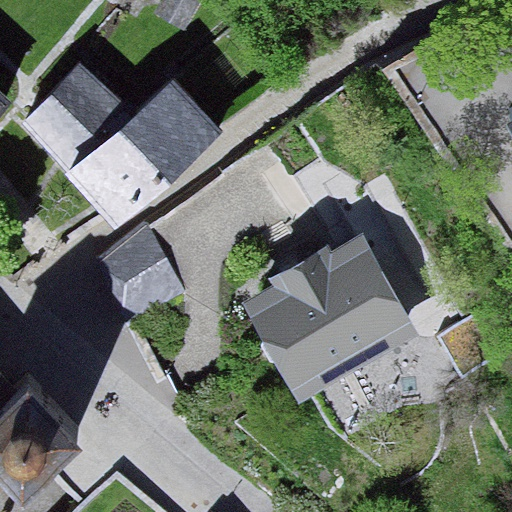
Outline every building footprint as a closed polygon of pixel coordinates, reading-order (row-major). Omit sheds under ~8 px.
[(127,104),(88,69),(29,134),(68,169),(127,104)] [(0,124),(20,100),(0,83),(0,124)] [(215,124),(176,85),(75,183),(113,222),(215,124)] [(428,325),(369,220),(236,293),(295,399),(428,325)] [(183,296),(147,231),(100,257),(136,322),(183,296)] [(56,465),(74,448),(0,369),(0,484),(13,473),(29,490),(56,465)]
